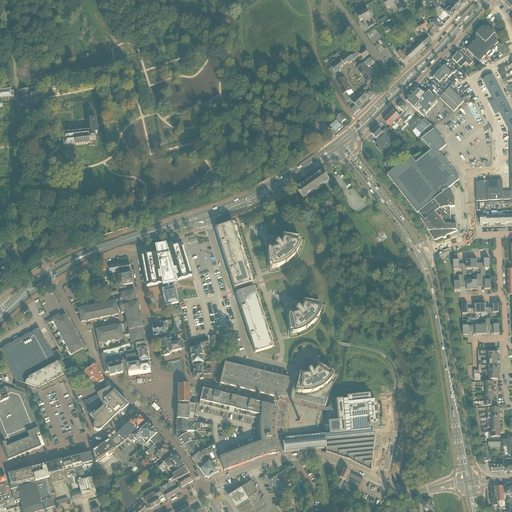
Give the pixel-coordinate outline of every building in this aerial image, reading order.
[(383,0),(386,5),(385,5),(387,10),(395,6),(399,13),(403,10),(397,0),(383,0)] [(397,0),(403,10),(408,8),(404,1),(405,0),(397,0)] [(458,0),(450,0),(450,1),(453,4),(459,9),(463,5),(458,0)] [(509,0),(500,0),(511,11),(511,2),(510,0),(509,0)] [(455,13),(446,5),(445,3),(443,5),(445,7),(442,9),(451,18),(455,13)] [(459,9),(453,4),(451,6),(448,3),(446,5),(455,13),(459,9)] [(362,10),(359,12),(359,13),(356,15),(359,21),(363,19),(368,28),(375,24),(366,9),(362,11),(362,10)] [(431,16),(428,9),(423,12),(426,19),(431,16)] [(439,15),(440,16),(438,19),(444,25),(451,18),(442,9),(438,13),(439,15)] [(437,33),(442,27),(434,20),(429,25),(433,29),(432,30),(434,32),(435,31),(437,33)] [(392,21),(383,26),(386,31),(391,28),(390,26),(394,24),(392,21)] [(416,32),(426,28),(423,21),(413,26),(416,32)] [(487,57),(487,55),(490,52),(491,53),(494,50),(493,49),(498,43),(494,39),(495,38),(495,35),(494,34),(495,34),(488,27),(488,28),(487,27),(484,27),(483,28),(482,27),(476,34),(476,35),(476,36),(476,39),(476,40),(474,42),(472,42),(472,44),(467,50),(480,62),(485,57),(487,57)] [(400,50),(397,53),(403,60),(406,57),(410,62),(419,54),(432,42),(430,40),(426,35),(413,47),(410,49),(408,52),(404,55),(401,52),(400,50)] [(508,53),(503,43),(502,42),(499,44),(497,46),(503,56),(508,53)] [(349,53),(340,60),(344,65),(348,62),(349,64),(352,62),(354,60),(360,55),(361,56),(367,52),(365,49),(359,53),(358,53),(351,56),(349,53)] [(459,54),(458,53),(457,52),(456,54),(456,55),(452,59),(461,68),(463,66),(466,62),(469,66),(473,62),(462,52),(459,54)] [(357,67),(356,68),(360,73),(362,76),(369,70),(366,66),(373,61),(371,57),(357,67)] [(331,68),(328,70),(332,76),(335,73),(336,74),(340,70),(341,70),(340,68),(343,66),(339,60),(331,67),(331,68)] [(439,98),(454,112),(464,102),(444,83),(453,74),(444,66),(433,77),(442,85),(442,87),(439,90),(443,94),(439,98)] [(369,70),(362,76),(364,79),(367,83),(369,82),(382,73),(379,69),(372,75),(369,70)] [(335,73),(332,76),(339,89),(348,84),(346,81),(344,77),(343,78),(339,80),(336,74),(335,73)] [(492,75),(483,80),(486,85),(495,80),(492,75)] [(495,80),(486,85),(489,91),(498,86),(495,80)] [(348,84),(339,89),(345,100),(347,99),(349,101),(350,100),(350,99),(347,93),(351,91),(352,90),(350,87),(348,84)] [(0,97),(11,97),(14,96),(14,91),(11,91),(10,85),(0,85),(0,97)] [(498,86),(489,91),(491,96),(501,91),(498,86)] [(405,100),(425,119),(425,118),(424,117),(438,102),(429,91),(426,94),(418,89),(407,101),(405,100)] [(33,103),(42,101),(40,91),(35,92),(35,91),(35,92),(31,92),(32,97),(29,97),(28,90),(21,92),(22,104),(21,104),(21,107),(22,107),(23,112),(31,111),(34,111),(33,103)] [(359,94),(356,96),(364,104),(373,94),(370,91),(366,95),(362,92),(362,91),(359,94)] [(501,91),(491,96),(494,101),(503,96),(501,91)] [(355,105),(351,109),(354,113),(364,104),(356,96),(354,98),(351,101),(352,102),(355,105)] [(494,106),(491,107),(493,109),(506,102),(503,96),(494,101),(492,102),(494,106)] [(506,102),(493,109),(494,111),(496,110),(498,113),(500,112),(509,107),(506,102)] [(402,103),(398,107),(403,113),(407,108),(402,103)] [(509,107),(500,112),(502,117),(511,112),(509,107)] [(394,111),(389,116),(397,124),(401,119),(399,117),(399,116),(394,111)] [(511,112),(502,117),(505,123),(511,119),(511,112)] [(337,119),(328,126),(332,131),(335,134),(338,131),(340,130),(343,127),(342,125),(343,124),(342,123),(346,120),(341,114),(336,118),(337,119)] [(397,124),(389,116),(384,121),(389,126),(390,126),(390,127),(388,129),(395,137),(398,134),(394,130),(392,128),(397,124)] [(410,124),(408,125),(409,126),(412,130),(417,138),(418,139),(432,127),(433,126),(426,120),(423,123),(421,121),(417,117),(410,124)] [(311,123),(316,129),(322,124),(317,118),(311,123)] [(90,131),(62,134),(64,146),(89,144),(89,146),(94,145),(94,140),(95,140),(95,134),(97,133),(96,119),(89,119),(90,131)] [(386,128),(382,132),(377,127),(371,134),(378,141),(375,143),(378,146),(377,148),(384,157),(387,155),(393,149),(390,146),(393,142),(397,139),(395,137),(388,129),(386,128)] [(418,213),(447,189),(459,180),(459,177),(439,152),(446,145),(434,129),(421,139),(431,151),(416,163),(410,156),(387,175),(417,213),(418,212),(418,213)] [(391,165),(387,160),(383,163),(387,168),(391,165)] [(298,188),(297,189),(304,199),(305,198),(306,198),(308,197),(308,196),(310,194),(312,196),(316,196),(315,191),(329,181),(323,171),(301,186),(300,186),(298,187),(298,188)] [(481,182),(479,183),(476,183),(476,202),(511,199),(511,191),(511,192),(503,192),(503,181),(481,181),(481,182)] [(447,189),(418,213),(424,220),(423,222),(434,241),(458,231),(458,230),(457,230),(456,225),(455,225),(453,225),(453,219),(451,219),(450,207),(455,207),(454,198),(447,189)] [(237,222),(231,224),(231,223),(215,229),(234,289),(250,283),(255,280),(237,222)] [(282,237),(281,241),(279,244),(280,244),(278,245),(277,244),(274,246),(276,247),(275,248),(272,249),(268,250),(269,273),(270,273),(273,273),(274,273),(275,272),(277,272),(278,272),(279,271),(280,271),(282,270),(283,270),(284,269),(286,268),(287,267),(290,266),(291,265),(292,264),(293,263),(294,262),(295,261),(295,260),(296,259),(297,258),(298,257),(299,256),(299,255),(300,254),(301,253),(301,252),(302,251),(302,249),(303,248),(303,247),(304,246),(304,244),(304,243),(304,242),(305,240),(282,237)] [(149,252),(140,254),(146,286),(154,285),(161,284),(161,283),(162,287),(167,286),(168,289),(169,288),(169,285),(177,284),(177,280),(177,281),(192,276),(186,257),(183,248),(182,245),(182,244),(179,245),(178,242),(176,241),(175,243),(175,244),(168,246),(167,246),(166,247),(166,245),(165,243),(154,245),(155,248),(156,254),(155,254),(153,254),(153,252),(152,251),(150,249),(149,251),(149,252)] [(5,248),(3,250),(6,253),(5,256),(8,257),(14,264),(17,269),(22,266),(20,263),(18,261),(21,259),(14,250),(10,244),(8,246),(5,248)] [(485,269),(490,268),(489,259),(484,260),(484,264),(480,264),(481,269),(481,275),(485,275),(485,269)] [(466,264),(462,264),(463,269),(462,269),(463,275),(467,275),(466,269),(472,269),(471,260),(466,260),(466,264)] [(481,269),(480,264),(477,264),(477,260),(471,260),(472,269),(481,269)] [(463,269),(462,264),(459,265),(459,261),(453,261),(453,264),(453,266),(453,270),(462,269),(463,269)] [(129,262),(108,266),(109,274),(118,273),(130,271),(129,262)] [(130,271),(118,273),(117,274),(119,289),(126,288),(125,285),(133,284),(130,271)] [(459,282),(454,282),(454,285),(453,285),(453,287),(454,287),(454,291),(460,291),(460,287),(463,286),(463,281),(463,275),(459,276),(459,282)] [(477,281),(472,281),(472,290),(478,290),(478,286),(481,286),(481,275),(477,275),(477,281)] [(481,275),(481,286),(485,286),(485,290),(491,289),(490,280),(485,281),(485,275),(481,275)] [(472,290),(472,281),(463,281),(463,286),(467,286),(467,290),(472,290)] [(174,287),(173,288),(162,290),(163,296),(164,301),(164,300),(166,306),(178,304),(174,287)] [(258,288),(252,289),(252,288),(235,293),(236,294),(254,353),(271,348),(276,346),(258,288)] [(123,297),(120,298),(120,300),(121,301),(124,301),(125,305),(125,306),(125,308),(125,309),(126,313),(126,314),(127,318),(128,322),(125,323),(125,324),(126,326),(129,325),(130,330),(131,335),(128,335),(128,337),(128,339),(131,338),(132,343),(144,340),(145,340),(144,336),(143,336),(142,334),(142,332),(143,332),(142,328),(142,327),(141,323),(140,323),(140,321),(139,319),(141,319),(140,315),(139,311),(138,311),(137,307),(138,307),(138,305),(137,303),(137,302),(137,303),(136,298),(135,299),(134,297),(134,295),(135,295),(134,290),(122,293),(123,297)] [(106,303),(103,303),(106,317),(110,316),(110,315),(112,315),(109,300),(107,301),(106,303)] [(112,301),(110,300),(109,300),(112,315),(114,314),(114,315),(118,314),(118,313),(118,311),(117,306),(116,301),(112,301)] [(303,302),(301,306),(300,309),(299,310),(297,308),(295,311),(297,312),(295,313),(293,314),(288,315),(290,338),(292,338),(294,338),(295,338),(296,337),(297,337),(299,337),(300,336),(302,335),(304,335),(306,334),(307,333),(308,332),(309,332),(310,331),(311,330),(312,329),(313,328),(314,327),(315,326),(316,325),(317,324),(318,323),(319,322),(319,321),(320,320),(321,319),(321,318),(322,317),(322,316),(323,314),(323,313),(324,312),(324,311),(325,309),(325,308),(325,307),(325,305),(303,302)] [(94,305),(91,306),(94,320),(98,319),(98,318),(99,317),(97,303),(95,303),(94,305)] [(98,303),(97,303),(99,317),(101,317),(102,318),(106,317),(103,303),(100,304),(98,303)] [(486,304),(480,305),(480,314),(489,313),(489,308),(486,308),(486,304)] [(494,313),(499,313),(498,304),(492,304),(493,308),(489,308),(489,313),(490,313),(494,313)] [(88,306),(86,305),(84,306),(87,320),(89,319),(89,321),(94,320),(91,306),(88,306)] [(471,314),(471,309),(468,309),(468,305),(462,305),(462,309),(461,309),(462,311),(462,314),(471,314)] [(475,309),(471,309),(471,314),(471,320),(476,320),(475,314),(480,314),(480,305),(474,305),(475,309)] [(84,306),(83,306),(81,308),(77,309),(77,310),(78,310),(81,322),(85,321),(85,320),(87,320),(84,306)] [(180,306),(171,308),(173,317),(182,315),(180,306)] [(67,319),(65,315),(63,316),(62,313),(45,322),(47,325),(54,321),(56,325),(54,326),(54,328),(67,321),(66,319),(67,319)] [(486,325),(481,326),(481,335),(487,334),(487,330),(490,330),(490,325),(490,319),(486,319),(486,325)] [(160,325),(152,326),(153,336),(162,334),(168,333),(167,325),(166,325),(166,320),(159,321),(160,324),(160,325)] [(67,321),(54,328),(55,329),(58,328),(60,332),(71,326),(69,322),(68,323),(67,321)] [(116,326),(114,327),(117,341),(119,341),(118,337),(123,336),(122,332),(124,331),(123,324),(121,324),(120,324),(116,325),(116,326)] [(490,325),(490,330),(493,330),(494,334),(499,334),(499,325),(490,325)] [(71,326),(60,332),(62,336),(60,337),(60,339),(73,332),(72,330),(73,330),(71,326)] [(112,326),(108,327),(110,339),(115,338),(116,341),(117,341),(114,327),(112,327),(112,326)] [(472,326),(463,326),(463,330),(462,330),(462,332),(463,332),(463,335),(469,335),(469,331),(472,331),(472,326)] [(481,326),(472,326),(472,331),(475,331),(476,335),(481,335),(481,326)] [(104,329),(102,329),(105,343),(107,343),(106,340),(110,339),(108,327),(104,328),(104,329)] [(51,353),(38,329),(0,349),(17,381),(38,389),(66,374),(63,368),(59,361),(64,359),(58,349),(51,353)] [(100,329),(95,329),(98,342),(103,341),(103,344),(105,343),(102,329),(100,330),(100,329)] [(74,334),(73,332),(60,339),(61,340),(64,339),(66,343),(77,337),(75,333),(74,334)] [(168,333),(162,334),(163,338),(160,339),(160,340),(159,341),(160,343),(161,344),(163,351),(160,352),(161,356),(164,355),(164,356),(169,355),(169,354),(170,353),(170,352),(175,351),(174,346),(171,346),(170,344),(175,342),(175,341),(174,336),(174,335),(172,336),(171,333),(168,333)] [(182,334),(174,336),(175,341),(175,342),(170,344),(171,346),(174,346),(175,351),(181,350),(184,348),(183,342),(187,341),(186,335),(182,335),(182,334)] [(77,337),(66,343),(68,347),(65,349),(66,350),(79,343),(78,341),(79,341),(77,337)] [(207,340),(194,343),(195,348),(201,347),(202,347),(202,346),(209,345),(207,340)] [(104,354),(101,355),(100,355),(105,373),(109,372),(110,376),(123,372),(127,371),(128,372),(143,370),(146,370),(146,369),(150,369),(146,348),(145,342),(135,344),(136,350),(137,350),(138,353),(125,355),(126,361),(124,362),(124,359),(121,360),(122,362),(120,362),(119,358),(106,361),(104,354)] [(79,343),(66,350),(67,352),(70,350),(72,354),(83,348),(81,344),(80,345),(79,343)] [(195,348),(190,350),(192,364),(203,363),(201,347),(195,348)] [(284,397),(289,378),(279,376),(279,375),(279,376),(269,373),(259,371),(259,370),(258,372),(254,371),(255,369),(254,369),(254,370),(224,362),(219,383),(229,386),(279,398),(280,396),(284,397)] [(206,363),(203,363),(192,364),(194,379),(199,379),(199,380),(204,379),(203,375),(210,374),(212,369),(203,370),(203,368),(206,367),(206,363)] [(96,364),(95,365),(85,370),(90,379),(87,380),(81,383),(83,386),(91,382),(93,386),(104,380),(96,364)] [(294,380),(290,398),(293,399),(293,398),(318,404),(318,405),(319,405),(320,405),(324,406),(326,401),(328,396),(330,391),(332,385),(335,381),(338,376),(317,366),(312,372),(311,373),(310,370),(307,372),(308,374),(306,374),(304,375),(304,374),(299,374),(298,381),(294,380)] [(1,384),(0,384),(0,431),(5,442),(2,443),(3,447),(6,454),(8,459),(39,446),(38,443),(39,443),(43,441),(40,436),(38,429),(37,427),(28,405),(27,404),(22,393),(14,390),(5,387),(3,388),(1,384)] [(189,403),(189,385),(178,385),(178,403),(188,403),(189,403)] [(90,416),(89,416),(95,423),(94,424),(93,425),(93,426),(93,427),(93,428),(93,429),(94,430),(95,430),(95,431),(96,431),(97,431),(98,431),(99,431),(101,430),(101,429),(102,429),(122,411),(123,410),(126,407),(126,404),(119,397),(118,396),(117,397),(113,392),(109,388),(97,394),(97,395),(100,401),(103,406),(102,408),(100,409),(94,414),(93,413),(94,415),(91,417),(90,416)] [(205,406),(209,390),(202,389),(199,404),(205,406)] [(214,392),(209,390),(205,406),(210,407),(214,392)] [(220,393),(214,392),(210,407),(216,409),(220,393)] [(220,393),(216,409),(222,410),(226,395),(220,393)] [(285,441),(320,438),(373,433),(372,426),(379,425),(377,403),(374,403),(373,401),(370,401),(370,394),(346,397),(347,400),(343,401),(343,400),(336,400),(339,430),(333,430),(333,434),(285,438),(285,441)] [(232,396),(226,395),(222,410),(228,412),(232,396)] [(232,396),(228,412),(234,413),(238,397),(232,396)] [(243,399),(238,397),(234,413),(240,414),(243,399)] [(97,399),(88,404),(90,407),(99,403),(97,399)] [(152,399),(149,402),(160,414),(163,411),(152,399)] [(243,399),(240,414),(245,416),(249,400),(243,399)] [(261,403),(249,400),(245,416),(257,419),(261,403),(260,403),(261,403)] [(178,405),(177,419),(187,420),(189,420),(193,421),(197,422),(198,418),(194,418),(197,404),(188,403),(178,403),(178,405)] [(222,453),(224,458),(219,460),(224,471),(257,458),(264,456),(271,455),(278,454),(277,439),(273,439),(273,436),(274,435),(274,428),(274,422),(275,415),(275,411),(276,407),(261,403),(257,419),(258,419),(258,420),(258,429),(258,437),(259,442),(252,445),(229,454),(228,451),(222,453)] [(113,437),(108,440),(114,449),(118,446),(128,439),(145,422),(138,416),(137,416),(118,433),(114,436),(113,437)] [(177,419),(176,431),(177,435),(182,433),(186,432),(197,432),(197,431),(197,430),(197,426),(197,425),(193,425),(193,424),(191,424),(191,423),(193,423),(193,421),(189,420),(187,420),(177,419)] [(157,434),(145,422),(128,439),(130,441),(134,438),(136,440),(140,437),(145,444),(150,440),(157,434)] [(182,433),(177,435),(178,438),(182,447),(190,442),(191,441),(192,441),(187,433),(183,436),(182,433)] [(320,438),(321,448),(325,448),(326,452),(327,452),(348,460),(370,471),(374,433),(373,433),(320,438)] [(157,434),(150,440),(152,443),(147,447),(149,449),(161,439),(157,434)] [(285,441),(283,441),(284,452),(321,448),(320,438),(285,441)] [(149,449),(147,451),(146,451),(149,455),(150,454),(152,453),(157,449),(164,443),(161,439),(149,449)] [(490,461),(492,460),(490,447),(500,447),(500,439),(488,439),(488,446),(487,447),(487,443),(481,445),(484,462),(490,461)] [(114,449),(108,440),(92,451),(92,452),(97,472),(98,476),(105,475),(104,468),(116,460),(111,452),(115,450),(114,449)] [(190,442),(182,447),(187,453),(191,451),(192,451),(195,449),(193,445),(197,443),(196,441),(191,441),(190,442)] [(168,447),(164,443),(157,449),(152,453),(154,456),(154,457),(157,460),(158,460),(168,452),(165,449),(168,447)] [(199,453),(191,459),(195,464),(205,457),(205,456),(206,455),(207,456),(212,453),(215,451),(214,446),(205,450),(199,453)] [(196,450),(195,449),(192,451),(191,451),(187,453),(191,459),(199,453),(205,450),(205,448),(204,449),(203,448),(199,450),(198,449),(196,450)] [(97,472),(92,452),(89,453),(91,462),(94,473),(97,472)] [(89,453),(79,456),(82,467),(87,466),(89,474),(94,473),(91,462),(89,453)] [(82,467),(79,456),(70,458),(72,466),(74,474),(80,491),(71,494),(73,500),(82,497),(96,494),(92,477),(85,479),(82,467)] [(160,465),(160,466),(159,467),(163,472),(165,471),(168,475),(175,469),(177,471),(183,466),(176,457),(173,457),(170,459),(169,458),(160,465)] [(205,457),(195,464),(199,469),(208,462),(205,457)] [(69,458),(62,460),(67,477),(67,476),(74,474),(72,466),(70,458),(69,458)] [(67,477),(62,460),(45,464),(45,465),(49,478),(51,484),(67,479),(66,478),(67,477)] [(492,460),(490,461),(491,473),(504,471),(503,461),(495,462),(495,460),(493,461),(492,460)] [(217,473),(208,462),(199,469),(205,477),(208,478),(217,473)] [(41,466),(31,468),(36,486),(40,498),(41,498),(45,509),(53,507),(50,495),(49,496),(47,490),(48,489),(45,479),(47,478),(49,478),(45,465),(43,465),(41,466)] [(177,472),(165,479),(168,484),(179,479),(180,479),(189,474),(184,467),(177,472)] [(31,468),(13,473),(15,483),(16,483),(18,488),(17,488),(18,492),(17,493),(20,500),(24,511),(37,511),(44,510),(40,498),(36,486),(31,468)] [(342,479),(341,481),(339,485),(342,487),(356,494),(363,479),(343,469),(339,478),(342,479)] [(296,487),(285,470),(269,480),(280,497),(296,487)] [(15,483),(13,473),(7,474),(9,479),(14,501),(20,500),(17,493),(18,492),(17,488),(18,488),(16,483),(15,483)] [(125,474),(119,480),(114,486),(122,507),(121,508),(125,511),(146,511),(148,511),(139,502),(141,500),(143,498),(144,500),(141,494),(138,496),(125,474)] [(161,482),(155,485),(160,493),(165,501),(187,488),(186,485),(193,481),(189,474),(180,479),(179,479),(168,484),(164,486),(161,482)] [(5,475),(0,476),(0,484),(0,485),(3,496),(10,494),(5,475)] [(230,497),(239,511),(255,511),(265,506),(256,492),(250,483),(230,496),(230,497)] [(155,485),(141,494),(144,500),(144,501),(146,500),(147,502),(146,502),(150,510),(161,503),(156,495),(160,493),(155,485)] [(490,487),(492,507),(489,508),(489,511),(494,511),(494,506),(497,506),(498,509),(499,509),(499,506),(499,500),(498,500),(498,493),(497,487),(497,486),(490,487)] [(165,501),(160,493),(156,495),(161,503),(165,501)] [(432,511),(432,504),(430,504),(430,501),(427,501),(427,500),(423,501),(424,509),(428,508),(428,511),(432,511)]
